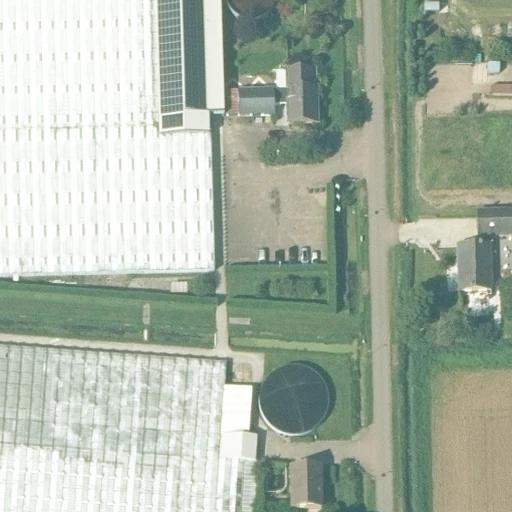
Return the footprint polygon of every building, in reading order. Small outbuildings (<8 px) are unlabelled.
[(0,0),(0,278),(214,272),(210,137),(208,137),(204,0),(0,0)] [(224,94),(224,95),(218,95),(218,108),(225,108),(225,117),(238,117),(238,118),(274,117),(274,107),(288,107),(288,126),(315,125),(314,91),(313,91),(313,72),(287,72),(287,92),(273,93),(273,92),(237,93),(237,94),(224,94)] [(511,211),(479,212),(480,239),(511,237),(511,211)] [(491,246),(477,247),(457,247),(458,293),(492,292),(491,246)] [(0,511),(240,511),(244,470),(247,470),(247,463),(254,464),(256,439),(246,438),(249,391),(224,389),(225,365),(0,348),(0,511)] [(304,425),(314,426),(319,386),(301,383),(303,373),(295,372),(292,394),(286,393),(281,426),(303,429),(304,425)] [(320,469),(290,469),(291,510),(321,510),(320,469)]
